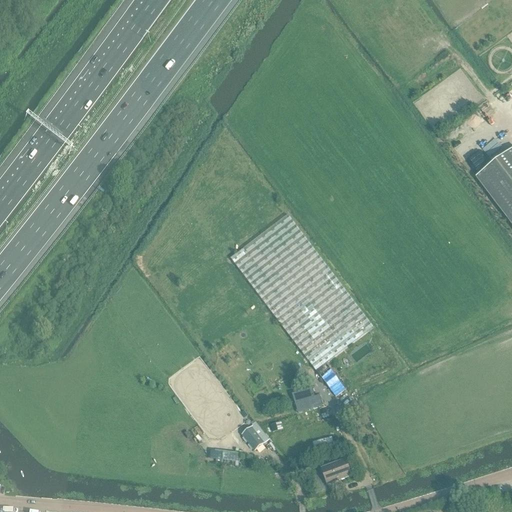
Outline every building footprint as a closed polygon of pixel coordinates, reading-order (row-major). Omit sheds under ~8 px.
[(511,151),(476,179),(511,226),(511,151)] [(375,328),(332,272),(288,216),(231,259),(316,372),(375,328)] [(336,397),(346,390),(327,365),(317,372),(336,397)] [(312,389),(293,395),(298,413),(322,406),(319,396),(314,398),(312,389)] [(281,424),(271,427),(273,433),(282,430),(281,424)] [(254,452),(269,441),(256,425),(242,436),(254,452)] [(222,466),(222,460),(238,462),(239,455),(215,452),(215,459),(217,460),(216,465),(222,466)] [(327,486),(352,477),(345,460),(321,469),(327,486)]
